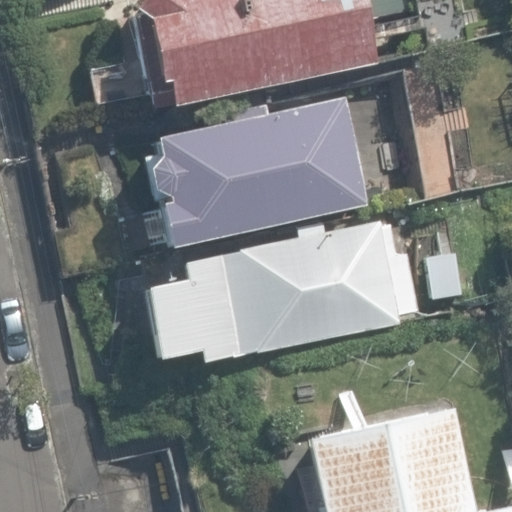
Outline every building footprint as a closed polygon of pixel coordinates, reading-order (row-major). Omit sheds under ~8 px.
[(165,109),(366,62),(363,45),(427,31),(422,8),(361,22),(355,0),(130,0),(121,13),(136,24),(144,59),(90,71),(100,111),(162,96),(165,109)] [(24,95),(32,137),(90,126),(82,84),(24,95)] [(153,202),(163,247),(358,204),(335,96),(148,137),(151,155),(141,168),(145,189),(160,198),(161,201),(153,202)] [(50,231),(57,267),(110,256),(102,219),(50,231)] [(199,364),(394,327),(392,314),(412,310),(401,250),(393,251),(387,220),(323,232),(321,223),(292,228),(294,239),(177,261),(180,277),(140,285),(154,361),(197,353),(199,364)] [(418,262),(424,301),(452,296),(445,258),(418,262)] [(511,511),(511,501),(466,511),(444,406),(298,437),(313,511),(511,511)]
